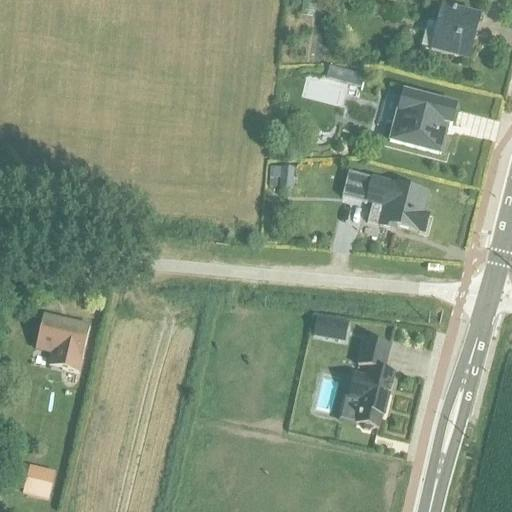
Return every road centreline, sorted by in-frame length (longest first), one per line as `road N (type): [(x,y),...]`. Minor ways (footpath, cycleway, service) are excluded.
road 1 (residential): [(0,251),(488,298)]
road 2 (secondary): [(429,511),(488,298)]
